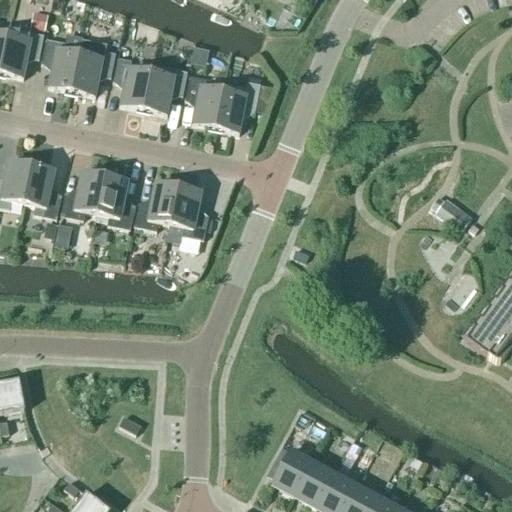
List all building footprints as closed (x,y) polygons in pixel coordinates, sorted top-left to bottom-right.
[(44,36),(47,19),(32,17),(29,33),(44,36)] [(6,41),(0,73),(0,79),(23,84),(23,83),(22,83),(26,62),(38,65),(43,40),(20,36),(19,44),(6,41)] [(71,98),(78,60),(66,58),(68,49),(45,45),(40,69),(52,72),(48,92),(47,92),(47,93),(71,98)] [(196,53),(193,52),(190,68),(205,71),(208,55),(196,53)] [(78,60),(71,98),(94,103),(95,102),(93,101),(98,81),(110,83),(115,59),(101,56),(100,64),(78,60)] [(142,117),(150,78),(129,74),(131,66),(117,63),(112,88),(124,90),(120,111),(119,111),(119,112),(142,117)] [(150,78),(142,117),(166,121),(167,120),(165,120),(169,99),(182,102),(187,77),(173,75),(172,83),(150,78)] [(214,135),(222,97),(210,95),(212,86),(189,82),(184,106),(196,109),(192,129),(191,129),(190,130),(214,135)] [(222,97),(214,135),(238,140),(238,139),(237,139),(241,118),(253,121),(254,117),(263,119),(273,93),(246,87),(245,93),(236,91),(234,99),(222,97)] [(23,210),(30,172),(7,167),(6,168),(8,168),(3,189),(0,187),(0,213),(9,215),(11,207),(23,210)] [(30,172),(23,210),(34,212),(32,220),(56,225),(61,200),(49,198),(53,177),(54,178),(54,176),(30,172)] [(96,220),(104,182),(80,177),(80,179),(81,179),(77,199),(65,197),(60,222),(83,226),(84,218),(96,220)] [(104,182),(96,220),(108,223),(106,231),(129,236),(134,211),(122,208),(126,188),(127,188),(128,187),(104,182)] [(169,231),(177,193),(153,188),(153,190),(154,190),(150,210),(138,208),(133,232),(156,237),(157,229),(169,231)] [(177,193),(169,231),(181,234),(180,242),(202,247),(207,222),(195,219),(200,199),(201,199),(201,198),(177,193)] [(434,214),(461,234),(473,218),(446,198),(434,214)] [(52,245),(55,231),(45,229),(42,243),(52,245)] [(68,245),(71,232),(58,229),(56,243),(68,245)] [(202,269),(208,254),(198,250),(192,265),(202,269)] [(511,277),(462,344),(493,367),(494,367),(495,368),(496,368),(497,368),(498,368),(499,367),(500,367),(501,366),(502,365),(511,350),(511,344),(510,344),(511,341),(511,277)] [(0,389),(0,420),(23,416),(18,386),(0,389)] [(135,441),(140,431),(123,422),(118,431),(135,441)] [(305,448),(311,437),(296,429),(290,440),(305,448)] [(358,451),(356,450),(351,447),(344,461),(353,466),(360,452),(358,451)] [(293,503),(311,469),(289,457),(270,490),(293,503)] [(316,511),(333,481),(333,480),(311,469),(293,503),(310,511),(316,511)] [(333,481),(316,511),(344,511),(355,492),(341,485),(333,481)] [(373,511),(377,504),(355,492),(344,511),(373,511)] [(101,511),(84,499),(74,511),(101,511)]
